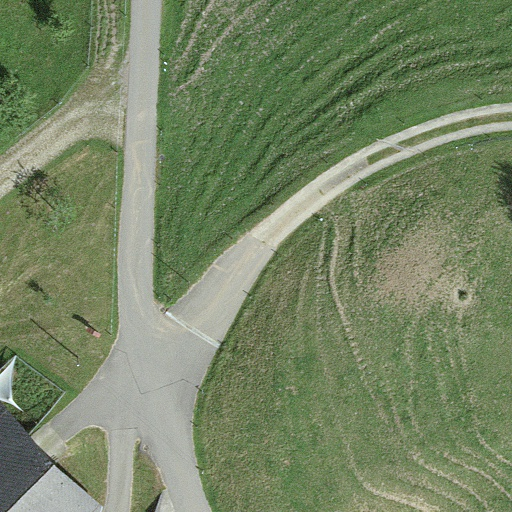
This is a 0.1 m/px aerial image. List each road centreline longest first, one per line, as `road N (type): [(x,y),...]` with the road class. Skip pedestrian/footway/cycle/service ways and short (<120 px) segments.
road 1 (track): [(206,511),(150,375),(140,322),(145,0)]
road 2 (track): [(150,375),(261,240),(311,196),(373,157),(442,130),(511,116)]
